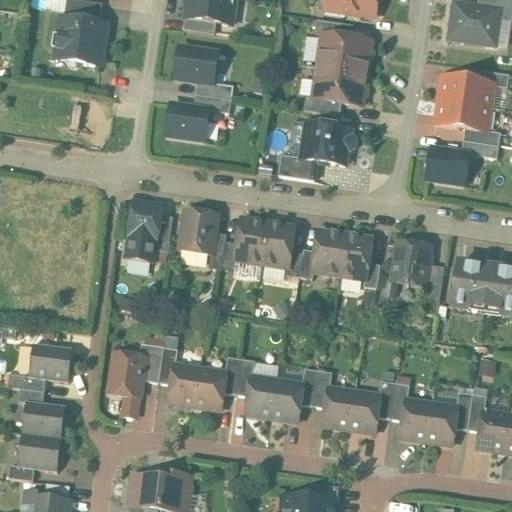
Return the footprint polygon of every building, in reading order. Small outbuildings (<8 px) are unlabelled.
[(236,1),(230,0),(187,0),(184,21),(216,26),(232,28),(236,1)] [(326,0),(325,12),(374,20),(377,0),(326,0)] [(511,0),(478,0),(477,9),(501,12),(500,23),(511,25),(511,18),(511,0)] [(102,7),(67,2),(64,21),(99,27),(102,7)] [(477,9),(454,5),(448,43),(495,50),(500,23),(501,12),(477,9)] [(64,21),(62,21),(59,37),(55,41),(54,47),(57,52),(55,63),(67,65),(70,69),(77,70),(81,67),(100,70),(106,28),(99,27),(64,21)] [(216,26),(184,21),(183,33),(214,38),(216,26)] [(353,29),(317,23),(315,37),(323,38),(323,37),(351,42),(353,29)] [(351,42),(323,37),(323,38),(318,70),(366,77),(371,45),(351,42)] [(217,56),(180,50),(175,82),(198,85),(213,88),(213,87),(217,56)] [(39,73),(24,70),(22,81),(37,84),(39,73)] [(366,77),(318,70),(313,101),(313,102),(341,107),(361,109),(366,77)] [(509,78),(474,73),(472,85),(494,88),(493,89),(507,91),(509,78)] [(472,85),(442,80),(439,104),(490,112),(493,89),(494,88),(472,85)] [(233,90),(213,87),(213,88),(198,85),(196,98),(231,103),(233,90)] [(106,140),(112,101),(86,97),(84,109),(71,107),(67,134),(106,140)] [(231,103),(196,98),(194,111),(209,113),(209,114),(229,117),(231,103)] [(341,107),(313,102),(313,101),(306,100),(304,114),(340,120),(341,107)] [(490,112),(439,104),(435,128),(465,132),(487,135),(487,134),(490,112)] [(194,111),(171,107),(167,139),(204,145),(209,114),(209,113),(194,111)] [(350,133),(307,127),(302,162),(301,163),(317,165),(345,169),(347,153),(351,154),(355,151),(356,143),(353,139),(350,139),(350,133)] [(487,135),(465,132),(463,144),(499,149),(501,136),(487,134),(487,135)] [(499,149),(463,144),(461,156),(469,157),(469,158),(497,162),(499,149)] [(461,156),(432,151),(427,183),(464,189),(469,158),(469,157),(461,156)] [(302,162),(282,159),(278,179),(314,185),(317,165),(301,163),(302,162)] [(162,211),(133,206),(128,240),(156,244),(157,244),(161,219),(162,211)] [(217,219),(186,214),(180,254),(210,258),(211,258),(215,236),(217,219)] [(173,220),(161,219),(157,244),(156,244),(155,254),(168,256),(173,220)] [(268,226),(241,222),(238,247),(235,264),(236,264),(262,268),(268,226)] [(295,230),(268,226),(262,268),(288,272),(289,272),(291,255),(295,230)] [(345,238),(318,234),(315,255),(312,275),(313,276),(339,279),(345,238)] [(227,238),(215,236),(211,258),(210,258),(208,272),(222,274),(222,269),(226,245),(227,238)] [(372,242),(345,238),(339,279),(365,283),(366,283),(368,267),(372,242)] [(238,247),(226,245),(222,269),(235,271),(236,264),(235,264),(238,247)] [(429,250),(398,246),(392,285),(423,290),(429,250)] [(315,255),(304,253),(303,257),(299,281),(312,283),(313,276),(312,275),(315,255)] [(303,257),(291,255),(289,272),(288,272),(287,279),(299,281),(303,257)] [(380,268),(368,267),(366,283),(365,283),(364,290),(376,292),(380,268)] [(511,275),(496,273),(496,271),(486,269),(485,271),(457,267),(451,310),(511,319),(511,275)] [(444,271),(431,268),(425,304),(439,306),(444,271)] [(73,353),(33,348),(33,349),(34,349),(30,380),(29,380),(29,381),(45,384),(68,386),(69,385),(68,385),(71,354),(72,354),(73,353)] [(164,351),(141,348),(139,361),(145,362),(142,384),(158,387),(164,351)] [(178,353),(164,351),(158,387),(171,389),(174,369),(175,369),(178,353)] [(139,361),(114,358),(108,397),(140,402),(142,384),(145,362),(139,361)] [(241,363),(228,361),(225,377),(226,377),(223,396),(236,398),(241,363)] [(255,365),(241,363),(236,398),(249,400),(252,381),(255,365)] [(175,369),(174,369),(171,389),(169,406),(195,410),(200,373),(175,369)] [(318,374),(305,372),(302,388),(303,389),(300,408),(313,410),(318,374)] [(225,377),(200,373),(195,410),(220,414),(223,396),(226,377),(225,377)] [(332,376),(318,374),(313,410),(326,412),(329,392),(330,392),(332,376)] [(29,380),(10,378),(8,391),(20,393),(44,395),(45,384),(29,381),(29,380)] [(252,381),(249,400),(246,417),(272,421),(277,385),(252,381)] [(302,388),(277,385),(272,421),(298,425),(300,408),(303,389),(302,388)] [(395,387),(382,385),(379,400),(380,400),(377,420),(390,422),(395,387)] [(409,389),(395,387),(390,422),(403,424),(406,404),(407,404),(409,389)] [(330,392),(329,392),(326,412),(323,429),(349,433),(355,396),(330,392)] [(44,395),(20,393),(19,405),(26,406),(26,405),(42,407),(44,395)] [(379,400),(355,396),(349,433),(375,436),(377,420),(380,400),(379,400)] [(473,398),(459,396),(456,411),(457,411),(454,431),(467,433),(473,398)] [(486,400),(473,398),(467,433),(480,435),(483,415),(484,415),(486,400)] [(407,404),(406,404),(403,424),(400,440),(426,444),(432,408),(407,404)] [(42,407),(26,405),(26,406),(26,407),(27,407),(23,438),(22,438),(61,443),(61,442),(60,442),(64,411),(65,412),(65,410),(42,407)] [(456,411),(432,408),(426,444),(452,448),(454,431),(457,411),(456,411)] [(484,415),(483,415),(480,435),(478,452),(503,455),(509,419),(484,415)] [(511,419),(509,419),(503,455),(511,456),(511,419)] [(61,443),(22,438),(22,439),(23,439),(19,470),(18,470),(18,471),(34,473),(57,476),(57,475),(56,474),(60,444),(61,444),(61,443)] [(34,473),(18,471),(18,470),(11,469),(9,482),(33,485),(34,473)] [(254,476),(243,474),(241,487),(252,488),(254,476)] [(190,482),(158,478),(157,484),(133,481),(130,510),(146,511),(185,511),(187,500),(191,497),(192,489),(189,486),(190,482)] [(69,489),(46,487),(45,497),(68,500),(69,489)] [(339,490),(311,489),(310,501),(337,502),(337,504),(338,504),(339,490)] [(68,511),(69,505),(32,500),(30,511),(68,511)] [(310,501),(282,500),(281,511),(336,511),(337,504),(337,502),(310,501)]
